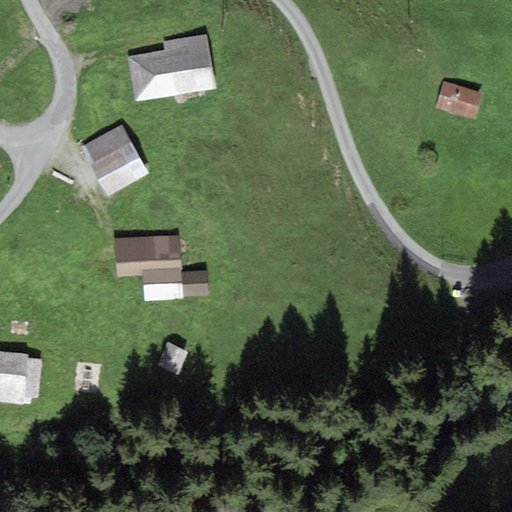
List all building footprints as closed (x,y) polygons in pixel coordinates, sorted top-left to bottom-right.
[(122,56),(132,101),(198,86),(188,41),(122,56)] [(446,87),(441,104),(471,112),(476,95),(446,87)] [(78,142),(104,191),(147,169),(122,120),(78,142)] [(206,290),(204,266),(180,268),(178,237),(112,242),(114,275),(140,273),(142,295),(206,290)] [(164,336),(154,359),(177,369),(187,346),(164,336)] [(0,396),(36,400),(40,351),(0,347),(0,396)]
